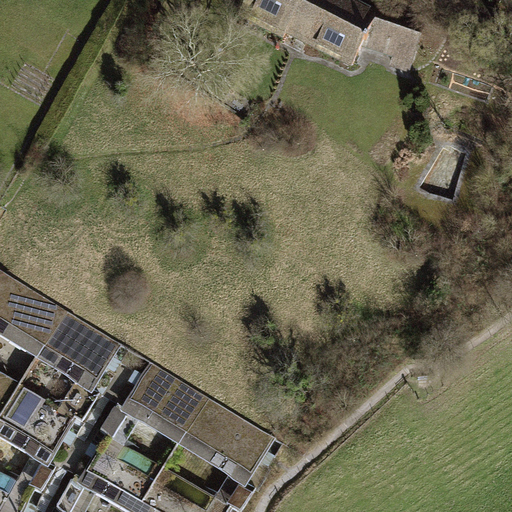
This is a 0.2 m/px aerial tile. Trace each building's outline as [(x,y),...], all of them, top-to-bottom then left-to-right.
[(284,37),(355,71),(362,58),(411,78),(425,44),(379,27),(383,19),(343,0),(250,0),(239,23),(281,43),(284,37)] [(69,319),(1,278),(0,279),(0,342),(41,367),(69,319)] [(123,350),(69,319),(41,367),(94,398),(123,350)] [(125,421),(180,453),(210,404),(154,371),(125,421)] [(0,429),(23,391),(0,377),(0,429)] [(80,424),(23,391),(0,429),(0,445),(51,475),(80,424)] [(180,453),(247,493),(277,443),(210,404),(180,453)] [(114,511),(144,511),(166,475),(109,442),(80,492),(114,511)] [(229,511),(166,475),(144,511),(229,511)] [(29,511),(38,496),(0,477),(0,511),(29,511)]
